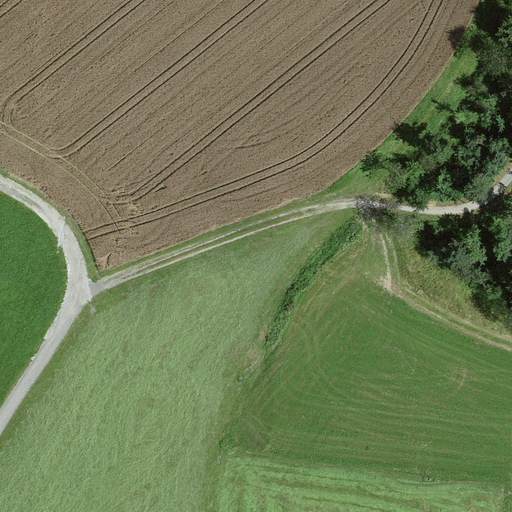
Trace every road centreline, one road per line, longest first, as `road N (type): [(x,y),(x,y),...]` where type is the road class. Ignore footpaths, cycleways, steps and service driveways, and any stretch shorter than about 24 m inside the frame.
road 1 (track): [(511,172),(482,202),(421,214),(356,204),(276,220),(76,298)]
road 2 (track): [(0,178),(36,198),(74,253),(76,298)]
road 3 (track): [(76,298),(58,340),(0,423)]
